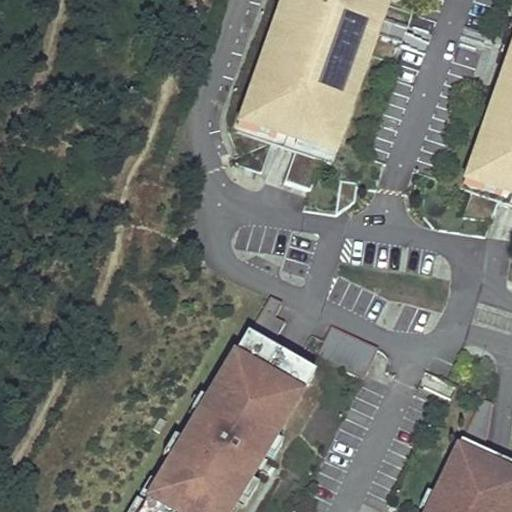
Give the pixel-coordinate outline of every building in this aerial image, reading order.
[(284,184),(310,193),(320,163),(331,167),(390,0),(276,0),(230,131),(270,146),(294,154),(284,184)] [(471,193),(462,219),(490,223),(498,203),(511,207),(511,40),(460,190),(471,193)] [(339,182),(334,216),(336,216),(354,203),(357,185),(357,184),(341,182),(339,182)] [(285,323),(275,317),(281,303),(270,297),(245,336),(269,350),(285,323)] [(374,357),(377,349),(330,327),(323,342),(316,358),(363,380),(374,357)] [(269,350),(245,336),(240,343),(308,384),(313,377),(294,365),(269,350)] [(144,505),(139,511),(231,511),(237,502),(248,483),(264,457),(273,442),(308,384),(240,343),(206,402),(197,416),(181,442),(170,461),(156,484),(144,505)] [(197,416),(206,402),(198,397),(190,411),(197,416)] [(484,451),(491,404),(481,400),(459,444),(482,455),(484,451)] [(159,431),(165,421),(159,418),(153,428),(159,431)] [(170,461),(181,442),(173,437),(161,456),(170,461)] [(273,462),(282,447),(273,442),(264,457),(273,462)] [(482,455),(459,444),(456,452),(511,478),(511,468),(509,467),(482,455)] [(511,511),(511,478),(456,452),(426,511),(511,511)] [(144,505),(156,484),(148,479),(135,500),(144,505)] [(246,508),(258,488),(248,483),(237,502),(246,508)]
